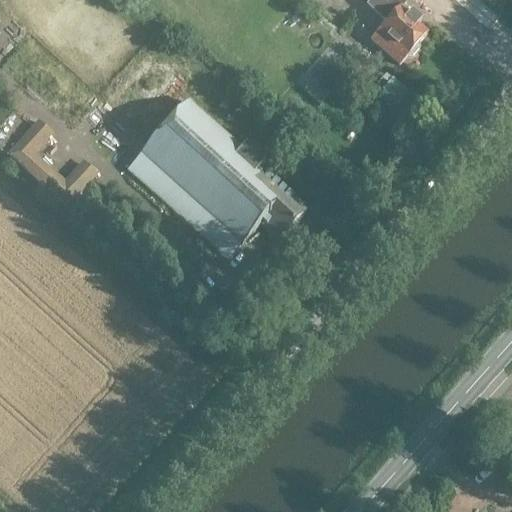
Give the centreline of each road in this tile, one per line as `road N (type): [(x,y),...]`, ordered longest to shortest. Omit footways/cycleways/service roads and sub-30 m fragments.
road 1 (tertiary): [(140,511),(511,100)]
road 2 (secondary): [(362,511),(511,345)]
road 3 (unknown): [(511,90),(429,0)]
